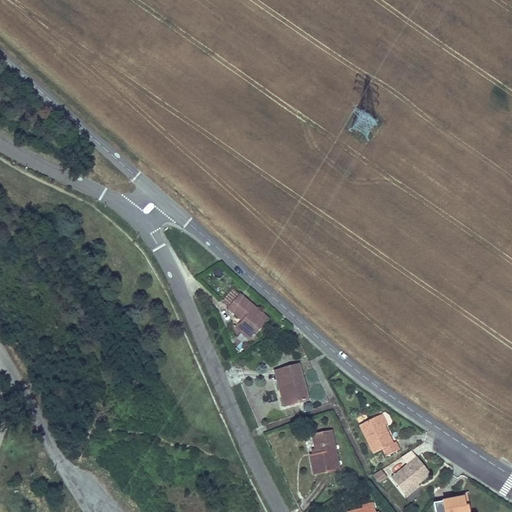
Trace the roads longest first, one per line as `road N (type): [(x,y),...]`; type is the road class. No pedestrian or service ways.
road 1 (tertiary): [(511,475),(364,378),(158,198)]
road 2 (residential): [(282,511),(172,269),(136,218)]
road 3 (tertiary): [(158,198),(0,55)]
road 4 (unclassified): [(0,144),(136,218)]
